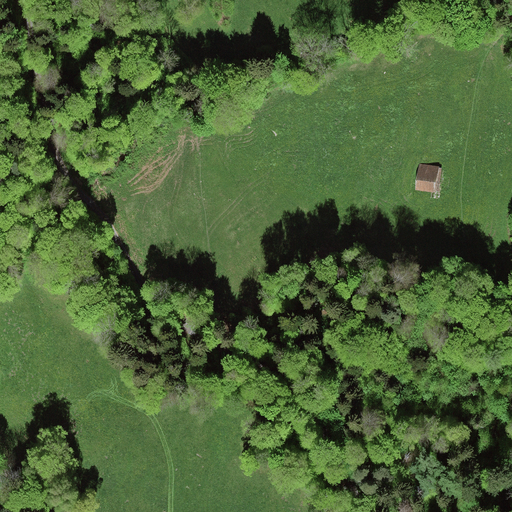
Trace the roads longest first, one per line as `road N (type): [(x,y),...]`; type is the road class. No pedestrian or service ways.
road 1 (track): [(367,511),(305,393),(276,367),(190,326),(125,252),(104,210),(60,156),(26,0)]
road 2 (track): [(498,37),(480,75),(461,220)]
